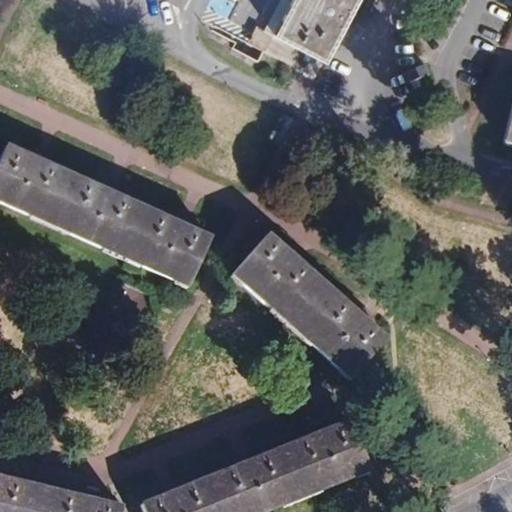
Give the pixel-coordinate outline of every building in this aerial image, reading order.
[(303,0),(283,0),(258,49),(315,82),(327,62),(283,37),(303,0)] [(303,0),(283,37),(327,62),(360,0),(303,0)] [(53,164),(41,157),(10,141),(0,159),(0,193),(188,294),(211,248),(194,240),(180,232),(125,203),(110,195),(53,164)] [(45,148),(41,157),(53,164),(57,155),(45,148)] [(116,184),(110,195),(125,203),(130,193),(116,184)] [(180,232),(194,240),(199,229),(186,222),(180,232)] [(389,339),(378,331),(364,320),(302,274),(290,264),(268,245),(239,283),(361,378),(389,339)] [(298,255),(290,264),(302,274),(309,264),(298,255)] [(364,320),(378,331),(386,319),(372,308),(364,320)] [(321,445),(336,438),(331,427),(316,434),(321,445)] [(186,499),(169,505),(152,511),(270,511),(375,469),(362,429),(336,438),(321,445),(261,468),(248,473),(186,499)] [(243,460),(248,473),(261,468),(256,454),(243,460)] [(5,489),(0,487),(0,511),(96,511),(85,509),(5,489)] [(165,495),(169,505),(186,499),(181,487),(165,495)] [(85,509),(96,511),(101,511),(104,500),(88,495),(85,509)]
